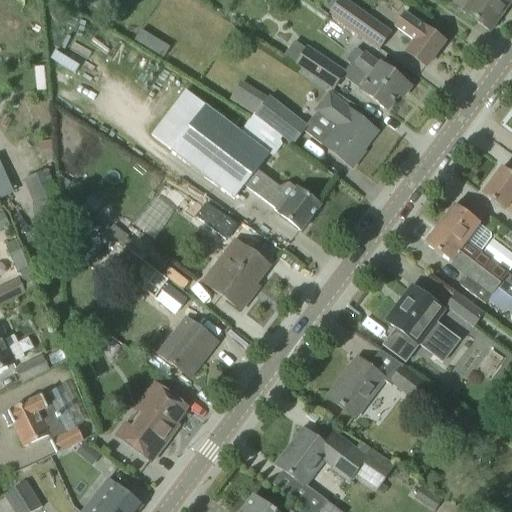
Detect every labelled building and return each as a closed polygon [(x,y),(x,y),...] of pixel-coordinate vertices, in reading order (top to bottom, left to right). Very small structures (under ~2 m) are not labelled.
[(344,0),(338,0),(339,0),(338,0),(322,0),(319,5),(330,12),(328,16),(379,52),(392,33),(344,0)] [(404,6),(395,0),(387,0),(384,4),(399,13),(404,6)] [(511,0),(450,0),(448,3),(489,32),(511,0)] [(443,43),(404,14),(395,26),(414,40),(405,53),(425,67),(443,43)] [(343,74),(306,48),(305,50),(294,42),(284,58),(332,90),(343,74)] [(394,76),(391,74),(396,68),(384,58),(379,65),(379,66),(364,55),(355,67),(369,78),(359,91),(370,99),(386,111),(398,96),(401,99),(409,88),(394,76)] [(244,79),(231,99),(251,112),(264,92),(244,79)] [(185,91),(151,135),(170,151),(234,200),(243,187),(256,170),(268,155),(204,106),(185,91)] [(376,132),(327,95),(313,112),(328,124),(315,141),(345,164),(345,163),(352,168),(363,154),(356,149),(361,142),(365,146),(376,132)] [(252,117),(292,147),(304,132),(307,127),(305,126),(268,97),(265,102),(254,115),(252,117)] [(511,200),(511,199),(511,175),(501,168),(481,195),(503,211),(504,210),(511,216),(511,200)] [(256,170),(243,187),(254,194),(274,210),(273,211),(300,232),(319,207),(296,189),(288,183),(279,187),(256,170)] [(205,204),(194,219),(226,241),(236,226),(205,204)] [(453,205),(437,227),(462,245),(457,252),(499,283),(496,288),(511,299),(511,278),(508,275),(509,273),(480,252),(491,238),(490,233),(478,224),(469,217),(453,205)] [(0,211),(0,229),(10,224),(3,210),(0,211)] [(485,302),(486,301),(503,313),(507,312),(508,309),(510,311),(511,307),(511,299),(496,288),(499,283),(457,252),(462,245),(437,227),(424,244),(440,256),(466,276),(460,284),(485,302)] [(268,268),(252,256),(234,242),(203,283),(240,311),(252,295),(249,293),(268,268)] [(153,268),(129,250),(123,246),(110,263),(140,285),(153,268)] [(0,305),(35,289),(19,250),(8,255),(16,274),(18,273),(21,279),(0,288),(0,305)] [(186,302),(154,277),(143,291),(175,316),(186,302)] [(402,299),(384,321),(389,325),(405,336),(417,346),(417,345),(421,348),(426,348),(439,331),(438,326),(434,323),(443,311),(427,299),(411,287),(402,299)] [(482,317),(483,316),(455,295),(445,308),(473,329),(474,328),(478,331),(486,319),(482,317)] [(215,343),(200,331),(186,320),(176,333),(180,336),(162,358),(188,378),(215,343)] [(0,370),(7,367),(9,366),(9,365),(23,358),(13,336),(4,341),(0,332),(0,370)] [(49,369),(43,357),(15,371),(21,383),(49,369)] [(383,380),(356,360),(327,398),(354,418),(383,380)] [(435,393),(401,368),(390,382),(424,408),(435,393)] [(186,409),(153,385),(115,437),(151,463),(170,437),(167,434),(186,409)] [(33,401),(2,416),(8,427),(13,425),(24,448),(42,439),(45,437),(47,436),(51,443),(56,454),(82,441),(77,430),(67,435),(57,413),(56,414),(47,395),(33,401)] [(303,430),(275,467),(289,478),(280,491),(309,511),(319,511),(326,503),(306,487),(324,463),(332,469),(331,470),(347,483),(352,477),(376,494),(393,466),(361,444),(355,451),(341,441),(325,429),(316,440),(303,430)] [(108,480),(82,511),(136,511),(141,507),(115,486),(108,480)] [(13,511),(36,511),(37,511),(42,508),(26,482),(4,496),(13,511)] [(433,511),(441,502),(421,488),(413,499),(430,511),(433,511)] [(253,496),(240,511),(273,511),(269,508),(253,496)]
